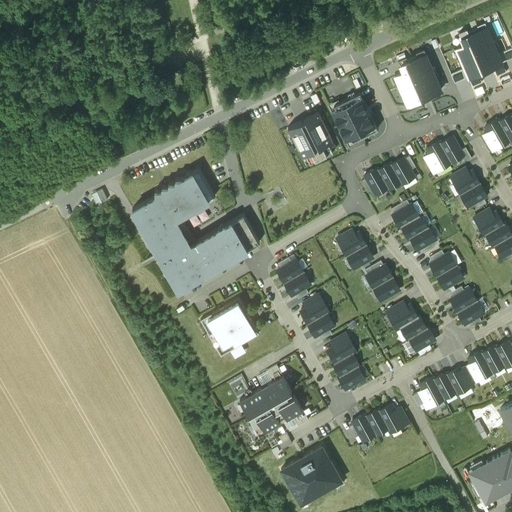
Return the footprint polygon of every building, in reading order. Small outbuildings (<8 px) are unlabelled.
[(485,21),(477,25),(477,26),(468,30),(467,29),(459,32),(461,37),(487,26),(485,21)] [(487,26),(461,37),(464,44),(456,48),(468,76),(481,70),(480,68),(488,65),(489,67),(502,61),(495,46),(493,47),(491,42),(493,41),(487,26)] [(424,49),(415,52),(416,54),(407,58),(406,56),(398,60),(400,65),(426,54),(424,49)] [(426,54),(400,65),(403,72),(395,75),(407,104),(420,98),(419,96),(427,93),(428,95),(441,89),(434,74),(432,74),(430,70),(432,69),(426,54)] [(367,106),(359,91),(333,104),(335,108),(331,110),(345,139),(350,137),(352,141),(377,128),(370,113),(369,113),(366,107),(367,106)] [(318,111),(305,118),(306,120),(302,122),(301,120),(288,126),(302,155),(306,153),(311,150),(315,158),(327,152),(323,145),(328,142),(332,140),(318,111)] [(499,120),(510,139),(511,137),(511,115),(511,114),(511,113),(499,120)] [(510,139),(499,120),(498,118),(485,125),(488,131),(497,146),(510,139)] [(497,146),(488,131),(483,134),(492,149),(497,146)] [(460,149),(452,135),(440,142),(451,161),(455,159),(463,154),(460,149)] [(451,161),(440,142),(439,140),(426,147),(429,153),(438,169),(451,161)] [(328,142),(323,145),(327,152),(315,158),(311,150),(306,153),(310,161),(332,150),(328,142)] [(471,157),(465,146),(460,149),(463,154),(466,159),(471,157)] [(438,169),(429,153),(424,156),(433,172),(438,169)] [(409,155),(404,158),(410,168),(415,165),(409,155)] [(403,156),(399,158),(397,159),(391,163),(401,181),(400,181),(401,183),(414,175),(410,168),(404,158),(403,156)] [(378,168),(378,169),(388,186),(387,186),(388,188),(400,181),(401,181),(391,163),(390,161),(378,168)] [(215,194),(205,178),(198,166),(192,170),(208,198),(215,194)] [(466,166),(450,175),(453,180),(469,171),(466,166)] [(377,167),(364,174),(366,177),(372,188),(375,193),(387,186),(388,186),(378,169),(378,168),(377,167)] [(178,287),(247,247),(231,219),(195,239),(190,242),(175,217),(181,214),(208,198),(192,170),(185,169),(185,174),(180,176),(173,177),(173,180),(168,180),(167,183),(161,184),(160,188),(154,187),(155,193),(132,206),(178,287)] [(469,171),(453,180),(460,193),(479,182),(472,169),(469,171)] [(372,188),(366,177),(361,180),(367,191),(372,188)] [(479,182),(460,193),(467,205),(473,202),(483,196),(486,194),(479,182)] [(104,186),(93,191),(98,201),(108,197),(104,186)] [(483,196),(473,202),(475,207),(486,201),(483,196)] [(406,198),(391,207),(394,212),(409,203),(406,198)] [(394,212),(392,213),(399,226),(401,225),(418,215),(418,214),(411,202),(409,203),(394,212)] [(489,206),(474,215),(477,221),(492,212),(489,206)] [(492,212),(477,221),(484,234),(484,233),(485,233),(486,233),(486,232),(503,222),(496,210),(492,212)] [(243,212),(231,219),(247,247),(259,240),(243,212)] [(418,215),(401,225),(408,237),(410,236),(427,226),(427,225),(420,213),(418,214),(418,215)] [(195,239),(181,214),(175,217),(190,242),(195,239)] [(503,222),(486,232),(486,233),(493,245),(495,244),(494,243),(511,233),(504,221),(503,222)] [(427,226),(410,236),(417,248),(436,237),(429,224),(428,225),(427,225),(427,226)] [(344,232),(336,236),(339,241),(355,232),(352,227),(344,232)] [(355,232),(339,241),(347,254),(366,243),(358,230),(355,232)] [(511,233),(494,243),(495,244),(502,256),(507,253),(511,249),(511,232),(511,233)] [(366,243),(347,254),(354,266),(373,255),(366,243)] [(441,248),(429,255),(432,260),(444,253),(441,248)] [(432,260),(430,262),(437,274),(456,263),(449,251),(444,253),(432,260)] [(288,255),(278,261),(280,266),(291,260),(288,255)] [(280,266),(277,268),(284,281),(303,270),(296,257),(291,260),(280,266)] [(380,258),(365,267),(368,272),(383,263),(380,258)] [(368,272),(366,273),(373,286),(392,275),(385,262),(383,263),(368,272)] [(456,263),(437,274),(444,287),(463,276),(456,263)] [(303,270),(284,281),(291,293),(295,291),(305,285),(310,282),(303,270)] [(392,275),(373,286),(380,298),(399,287),(392,275)] [(461,284),(457,287),(451,290),(454,295),(464,289),(461,284)] [(305,285),(295,291),(298,296),(308,290),(305,285)] [(476,299),(469,286),(454,295),(450,297),(457,310),(476,299)] [(314,294),(303,300),(306,306),(322,297),(319,291),(314,294)] [(231,347),(234,354),(244,348),(240,342),(259,331),(238,295),(200,317),(220,353),(231,347)] [(306,306),(300,309),(308,321),(327,310),(327,311),(329,310),(322,297),(306,306)] [(403,299),(386,309),(389,314),(401,307),(406,304),(403,299)] [(476,299),(457,310),(465,322),(484,311),(476,299)] [(401,307),(389,314),(396,327),(400,325),(417,315),(417,314),(410,302),(406,304),(401,307)] [(327,310),(308,321),(315,334),(318,332),(329,326),(334,323),(327,311),(327,310)] [(417,315),(400,325),(402,329),(407,337),(409,336),(426,326),(426,325),(419,313),(417,314),(417,315)] [(426,326),(409,336),(416,348),(435,337),(428,324),(426,325),(426,326)] [(329,326),(318,332),(321,337),(332,331),(329,326)] [(356,348),(349,335),(344,338),(327,348),(334,360),(335,360),(345,354),(352,350),(356,348)] [(511,347),(510,343),(508,339),(495,346),(504,364),(505,366),(511,361),(511,347)] [(482,351),(492,370),(504,364),(495,346),(494,344),(482,351)] [(492,370),(482,351),(481,349),(468,356),(471,361),(479,377),(492,370)] [(352,350),(345,354),(335,360),(334,360),(333,361),(340,373),(345,370),(357,363),(357,364),(359,363),(352,350)] [(479,377),(471,361),(466,364),(474,380),(479,377)] [(272,378),(240,397),(248,412),(253,409),(256,414),(251,417),(259,431),(280,419),(279,416),(285,413),(286,416),(292,413),(298,423),(308,417),(294,391),(288,395),(285,390),(291,387),(276,362),(266,368),(272,378)] [(357,363),(345,370),(340,373),(338,374),(345,387),(364,376),(357,364),(357,363)] [(474,380),(466,364),(460,367),(469,383),(474,380)] [(447,372),(456,390),(457,392),(470,385),(469,383),(460,367),(459,365),(447,372)] [(446,370),(433,377),(444,397),(456,390),(447,372),(446,370)] [(431,403),(444,397),(433,377),(432,375),(420,382),(423,388),(431,403)] [(431,403),(423,388),(418,390),(423,401),(426,406),(431,403)] [(418,390),(412,393),(418,404),(423,401),(418,390)] [(511,401),(500,408),(511,430),(511,401)] [(379,408),(388,426),(390,430),(397,427),(397,426),(403,423),(395,407),(392,402),(379,408)] [(400,404),(395,407),(403,423),(408,420),(400,404)] [(366,413),(365,413),(376,432),(375,432),(376,433),(387,427),(388,426),(379,408),(378,406),(366,413)] [(365,411),(352,418),(354,422),(359,433),(363,439),(375,432),(376,432),(365,413),(366,413),(365,411)] [(354,422),(349,425),(354,435),(359,433),(354,422)] [(286,430),(279,434),(282,439),(289,435),(286,430)] [(322,443),(281,466),(286,475),(288,473),(292,480),(289,481),(300,499),(306,495),(307,497),(335,481),(334,479),(341,475),(330,457),(328,459),(324,452),(326,451),(322,443)] [(511,485),(511,452),(509,448),(477,466),(478,467),(470,472),(485,500),(511,485)]
